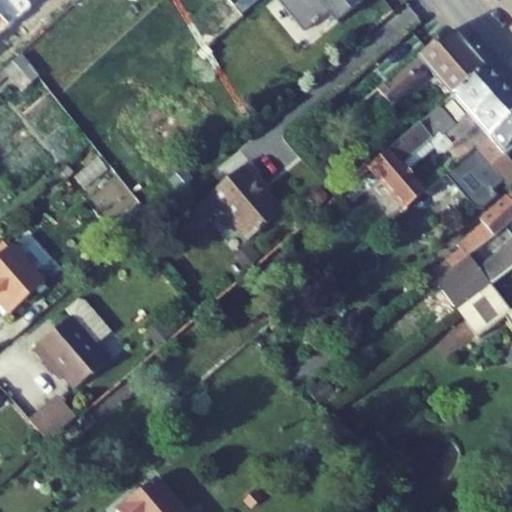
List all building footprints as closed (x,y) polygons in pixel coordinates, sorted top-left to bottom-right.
[(0,0),(0,29),(11,41),(52,0),(0,0)] [(209,45),(243,16),(240,13),(235,7),(229,0),(219,0),(190,23),(209,45)] [(240,13),(254,0),(243,0),(235,7),(240,13)] [(329,12),(337,22),(362,0),(279,0),(305,31),(329,12)] [(454,98),(486,69),(452,30),(391,82),(383,84),(377,89),(392,106),(426,78),(429,69),(454,97),(454,98)] [(12,81),(30,64),(22,55),(4,72),(12,81)] [(372,167),(383,181),(407,209),(427,192),(409,172),(403,164),(429,142),(440,132),(453,147),(448,151),(460,164),(464,161),(511,119),(511,99),(486,69),(454,98),(454,97),(372,167)] [(511,163),(506,156),(511,150),(511,119),(464,161),(478,175),(483,171),(489,179),(496,173),(508,188),(511,184),(511,163)] [(448,151),(453,147),(440,132),(429,142),(403,164),(409,172),(436,149),(439,153),(445,154),(448,151)] [(206,199),(218,213),(224,208),(252,239),(282,213),(255,181),(260,176),(249,162),(206,199)] [(438,183),(427,192),(435,202),(446,192),(438,183)] [(448,259),(455,268),(469,256),(495,236),(508,225),(511,221),(511,194),(508,197),(482,221),(484,222),(458,245),(461,248),(448,259)] [(135,229),(147,218),(136,206),(124,218),(135,229)] [(0,303),(10,315),(46,283),(38,274),(52,262),(29,236),(15,248),(13,246),(10,249),(0,256),(0,295),(3,299),(0,301),(0,303)] [(0,256),(10,249),(4,241),(0,244),(0,256)] [(511,242),(479,269),(469,256),(455,268),(432,285),(427,289),(433,298),(442,290),(458,310),(492,285),(511,270),(511,242)] [(448,259),(426,277),(432,285),(455,268),(448,259)] [(458,310),(478,338),(507,318),(511,313),(511,312),(492,285),(458,310)] [(76,390),(110,361),(96,345),(111,332),(85,302),(86,298),(80,297),(80,299),(67,309),(73,317),(35,348),(56,373),(59,370),(64,376),(76,390)] [(157,346),(190,319),(183,311),(151,338),(157,346)] [(56,373),(61,380),(64,376),(59,370),(56,373)] [(309,390),(322,409),(335,399),(322,382),(309,390)] [(31,421),(49,442),(76,420),(58,398),(31,421)] [(60,457),(94,427),(82,415),(76,420),(49,442),(48,444),(60,457)] [(172,500),(155,480),(148,487),(165,507),(172,500)] [(380,491),(361,511),(386,511),(404,495),(390,481),(380,491)] [(182,511),(172,500),(165,507),(148,487),(119,511),(182,511)] [(245,501),(252,508),(262,499),(254,492),(245,501)]
